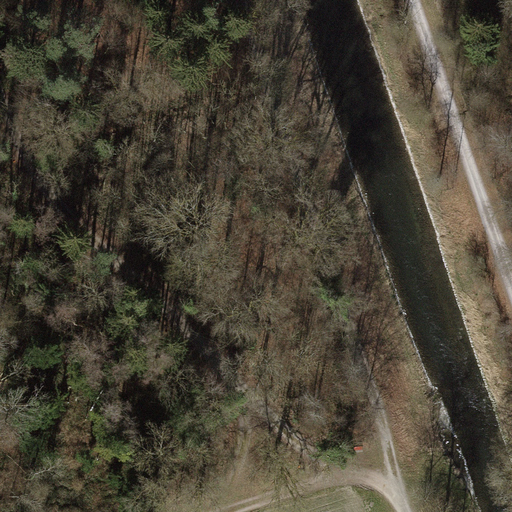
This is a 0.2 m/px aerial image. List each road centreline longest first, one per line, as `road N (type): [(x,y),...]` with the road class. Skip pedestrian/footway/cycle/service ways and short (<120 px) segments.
road 1 (track): [(0,137),(56,228),(171,332),(334,473),(393,477)]
road 2 (track): [(240,0),(369,379),(393,477)]
road 3 (track): [(408,0),(511,296)]
